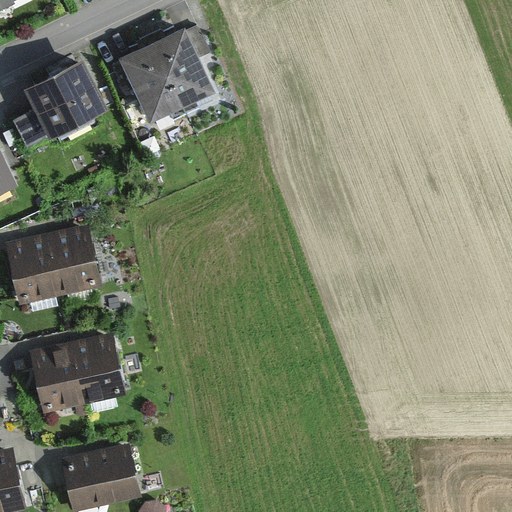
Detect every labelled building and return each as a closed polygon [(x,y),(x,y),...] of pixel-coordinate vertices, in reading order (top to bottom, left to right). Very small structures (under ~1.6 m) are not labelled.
[(145,41),(121,53),(151,113),(156,111),(162,122),(201,103),(197,96),(217,86),(202,56),(212,51),(197,22),(188,27),(185,21),(159,34),(145,41)] [(53,67),(26,81),(38,104),(15,115),(29,142),(107,101),(82,53),(53,67)] [(0,185),(15,178),(0,145),(0,185)] [(23,301),(103,282),(90,222),(68,227),(28,236),(9,240),(23,301)] [(30,349),(43,410),(127,391),(113,331),(92,335),(52,344),(30,349)] [(103,448),(63,457),(74,507),(139,493),(128,443),(103,448)] [(0,511),(27,506),(14,447),(0,449),(0,511)] [(167,511),(166,504),(158,498),(148,498),(140,505),(139,511),(167,511)]
